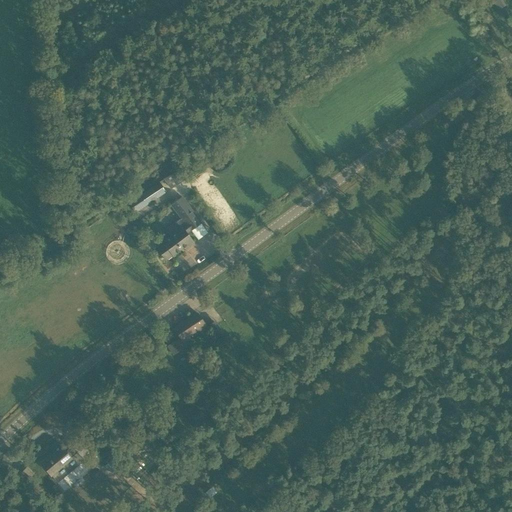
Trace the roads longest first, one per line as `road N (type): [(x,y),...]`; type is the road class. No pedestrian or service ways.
road 1 (tertiary): [(0,441),(84,365),(511,59)]
road 2 (track): [(315,511),(324,465),(455,282),(465,208)]
road 3 (track): [(465,208),(460,176),(472,82)]
